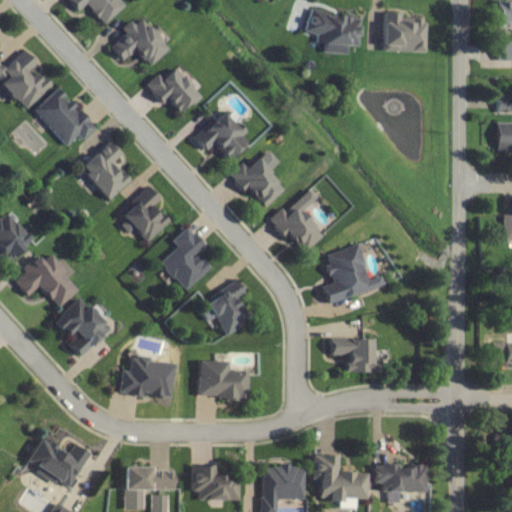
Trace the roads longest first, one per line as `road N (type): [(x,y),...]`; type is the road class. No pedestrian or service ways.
road 1 (residential): [(22,0),(279,280),(297,333),(298,419)]
road 2 (tertiary): [(459,0),(453,511)]
road 3 (residential): [(454,395),(334,403),(259,429),(137,429),(104,422),(78,402),(0,318)]
